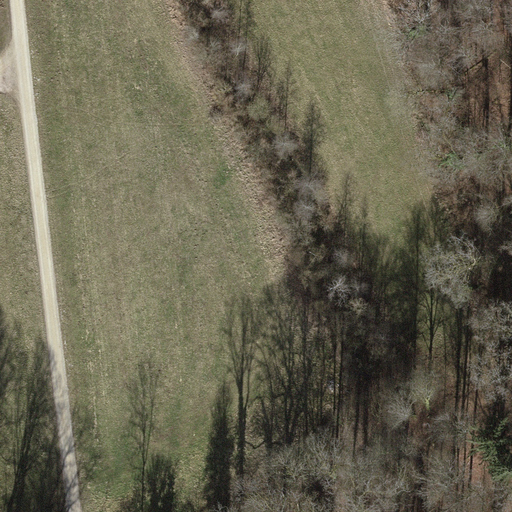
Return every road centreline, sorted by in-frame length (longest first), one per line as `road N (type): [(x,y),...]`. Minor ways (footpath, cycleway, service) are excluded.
road 1 (track): [(17,0),(78,511)]
road 2 (unknown): [(32,511),(0,353)]
